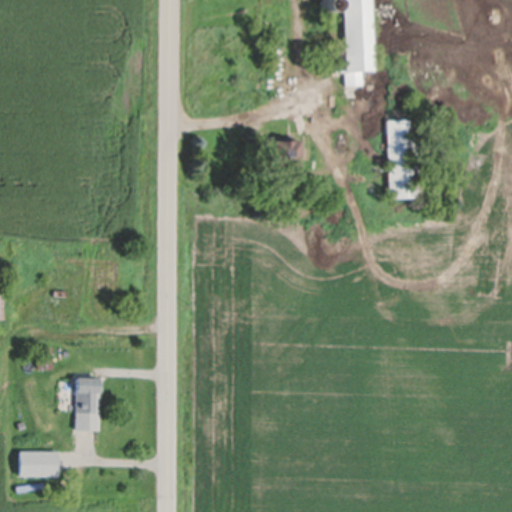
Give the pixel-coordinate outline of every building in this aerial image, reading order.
[(334,0),(334,1),(335,1),(335,2),(335,3),(335,4),(335,5),(335,6),(334,6),(334,7),(333,8),(333,9),(332,9),(332,10),(331,10),(330,10),(329,11),(328,11),(327,11),(326,11),(325,10),(324,10),(323,9),(322,8),(322,7),(321,7),(321,6),(321,5),(321,4),(321,3),(321,2),(321,1),(321,0),(334,0)] [(343,85),(343,71),(332,71),(331,56),(342,56),(340,0),(368,0),(371,69),(361,69),(361,84),(343,85)] [(387,197),(385,119),(418,119),(420,196),(387,197)] [(270,140),(298,139),(299,165),(271,165),(270,140)] [(35,346),(51,346),(51,368),(35,368),(35,346)] [(73,430),(73,391),(74,391),(74,377),(97,378),(97,430),(73,430)]
